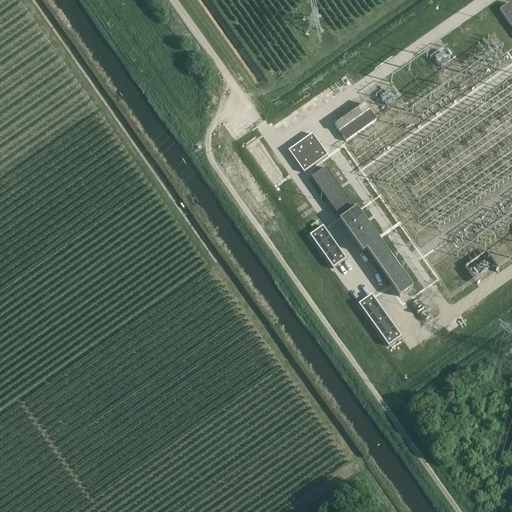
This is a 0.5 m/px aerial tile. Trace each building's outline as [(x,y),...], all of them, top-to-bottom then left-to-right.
[(511,7),(509,4),(499,11),(511,28),(511,7)] [(429,60),(434,67),(446,59),(440,51),(429,60)] [(388,91),(376,98),(381,108),(393,100),(388,91)] [(365,105),(334,126),(346,142),(376,121),(365,105)] [(313,135),(288,152),(303,174),(327,157),(313,135)] [(412,289),(357,211),(341,223),(362,253),(366,251),(399,299),(412,289)] [(323,227),(309,237),(332,270),(346,261),(323,227)] [(462,264),(469,279),(491,269),(484,254),(462,264)] [(372,295),(358,305),(388,347),(401,337),(372,295)]
